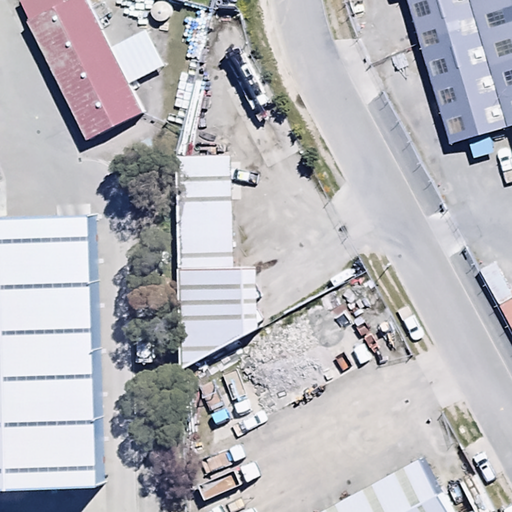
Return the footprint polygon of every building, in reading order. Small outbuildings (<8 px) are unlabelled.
[(145,111),(84,0),(54,0),(20,19),(88,142),(145,111)] [(511,0),(410,0),(456,152),(511,135),(511,0)] [(235,161),(179,161),(187,376),(265,340),(265,272),(236,272),(235,161)] [(0,202),(0,477),(95,473),(82,198),(0,202)] [(452,511),(425,462),(333,511),(452,511)]
